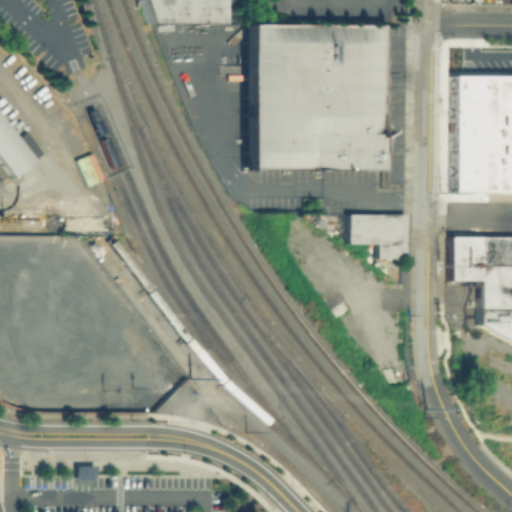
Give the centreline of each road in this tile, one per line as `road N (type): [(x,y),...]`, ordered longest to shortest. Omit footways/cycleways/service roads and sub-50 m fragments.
road 1 (tertiary): [(427,215),(427,344),(441,408)]
road 2 (tertiary): [(426,24),(427,215)]
road 3 (tertiary): [(161,435),(229,454),(298,511)]
road 4 (tertiary): [(10,440),(147,442),(161,435)]
road 5 (tertiary): [(161,435),(147,428),(13,426)]
